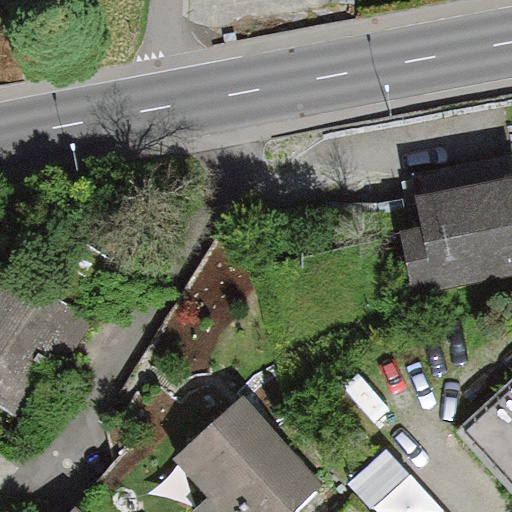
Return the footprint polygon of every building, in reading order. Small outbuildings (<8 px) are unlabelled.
[(396,242),(407,296),(511,275),(511,190),(407,211),(412,239),(396,242)] [(87,319),(119,269),(71,239),(39,289),(87,319)] [(0,266),(0,415),(30,434),(97,326),(0,266)] [(511,383),(455,435),(511,497),(511,383)] [(303,511),(325,492),(243,402),(174,465),(213,507),(207,511),(303,511)]
